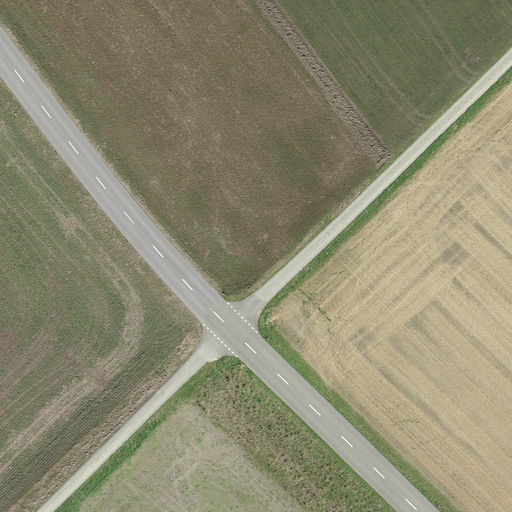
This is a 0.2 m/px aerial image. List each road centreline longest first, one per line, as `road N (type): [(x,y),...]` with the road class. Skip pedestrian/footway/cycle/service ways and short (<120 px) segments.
road 1 (track): [(44,511),(511,60)]
road 2 (tertiary): [(415,511),(228,331),(0,54)]
